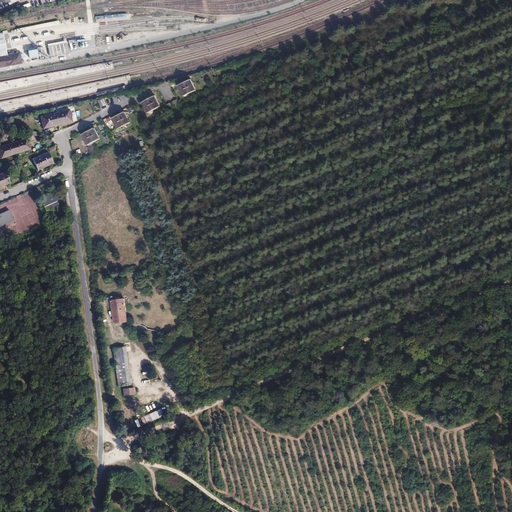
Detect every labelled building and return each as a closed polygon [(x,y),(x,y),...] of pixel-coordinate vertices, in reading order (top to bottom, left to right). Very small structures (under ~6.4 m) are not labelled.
[(47,44),(49,56),(68,53),(66,40),(47,44)] [(7,55),(0,56),(0,67),(22,64),(20,52),(7,55)] [(191,80),(179,86),(184,95),(195,89),(191,80)] [(157,97),(144,104),(149,113),(161,106),(157,97)] [(98,101),(101,107),(107,105),(104,98),(98,101)] [(65,111),(54,114),(59,128),(69,125),(65,111)] [(54,114),(43,117),(48,132),(59,128),(54,114)] [(124,114),(113,121),(117,130),(129,123),(124,114)] [(94,130),(82,136),(87,146),(98,139),(94,130)] [(25,139),(11,143),(15,157),(29,152),(25,139)] [(11,143),(0,146),(0,148),(4,161),(15,157),(11,143)] [(54,161),(49,154),(37,164),(41,170),(54,161)] [(7,174),(0,176),(0,187),(10,184),(7,174)] [(64,188),(49,194),(52,202),(67,195),(64,188)] [(10,209),(0,213),(0,230),(6,228),(5,224),(15,220),(10,209)] [(122,300),(113,301),(116,322),(125,321),(122,300)] [(151,343),(144,344),(145,359),(153,358),(151,343)] [(126,349),(115,351),(119,385),(130,384),(126,349)] [(143,416),(146,423),(164,416),(161,409),(143,416)]
